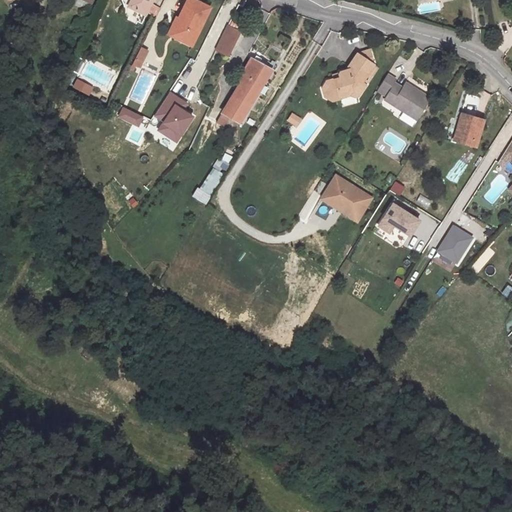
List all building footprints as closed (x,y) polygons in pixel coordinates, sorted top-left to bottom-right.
[(70,0),(68,6),(82,12),(87,0),(70,0)] [(119,13),(140,24),(151,0),(112,0),(113,1),(113,4),(114,8),(116,11),(119,13)] [(177,27),(168,44),(184,52),(203,16),(183,4),(172,25),(177,27)] [(160,40),(168,44),(177,27),(172,25),(168,23),(160,40)] [(220,31),(209,56),(221,61),(232,37),(220,31)] [(136,76),(144,58),(138,55),(130,73),(136,76)] [(355,92),(366,75),(350,64),(341,77),(342,80),(333,82),(331,86),(331,89),(321,91),(318,96),(319,106),(325,110),(331,109),(331,106),(345,103),(347,106),(352,106),(359,95),(355,92)] [(264,75),(243,65),(236,81),(230,94),(209,129),(218,133),(224,125),(233,129),(264,75)] [(370,100),(412,125),(425,104),(399,88),(395,95),(387,91),(389,87),(381,82),(370,100)] [(172,106),(158,98),(145,119),(155,125),(154,127),(159,130),(153,139),(166,147),(182,122),(172,116),(167,113),(172,106)] [(167,113),(172,116),(176,109),(172,106),(167,113)] [(119,124),(123,116),(113,112),(110,121),(119,124)] [(286,122),(297,127),(301,118),(291,113),(286,122)] [(129,129),(133,120),(123,116),(119,124),(129,129)] [(470,157),(478,128),(454,121),(452,131),(455,132),(450,151),(470,157)] [(159,130),(154,127),(148,136),(153,139),(159,130)] [(455,132),(452,131),(446,150),(450,151),(455,132)] [(511,145),(508,142),(492,168),(497,172),(504,165),(508,168),(507,169),(511,173),(511,188),(505,197),(511,202),(511,145)] [(213,167),(225,172),(232,156),(224,153),(220,161),(216,160),(213,167)] [(212,168),(196,194),(207,201),(224,175),(212,168)] [(332,180),(317,204),(344,220),(354,204),(362,209),(366,202),(332,180)] [(511,183),(503,195),(505,197),(511,188),(511,183)] [(354,204),(344,220),(352,225),(362,209),(354,204)] [(385,234),(389,227),(405,236),(415,222),(388,205),(374,227),(385,234)] [(471,244),(451,232),(435,258),(454,270),(471,244)]
